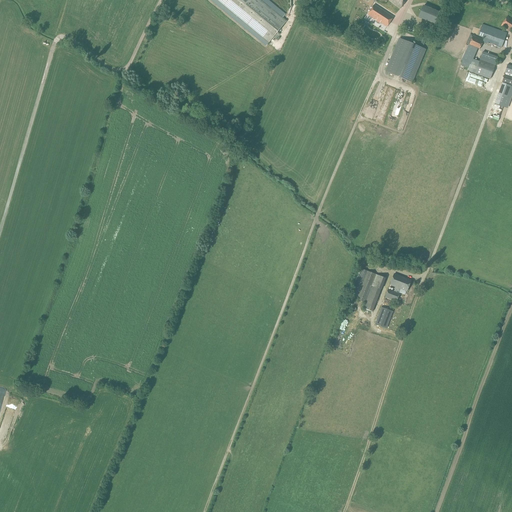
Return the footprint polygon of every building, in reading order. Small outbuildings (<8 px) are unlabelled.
[(217,0),(267,41),(285,21),(259,0),(217,0)] [(400,8),(406,0),(388,0),(389,0),(400,8)] [(374,5),(367,15),(387,27),(393,18),(374,5)] [(422,5),(418,16),(432,22),(436,11),(422,5)] [(501,45),(505,36),(481,27),(478,37),(501,45)] [(467,43),(469,44),(478,48),(479,48),(483,40),(471,35),(467,43)] [(425,50),(398,39),(385,72),(412,84),(425,50)] [(471,62),(478,48),(469,44),(463,58),(471,62)] [(497,58),(483,52),(480,61),(494,66),(497,58)] [(494,69),(479,64),(475,73),(490,79),(494,69)] [(509,89),(511,80),(511,77),(505,75),(501,86),(509,89)] [(372,312),(385,278),(362,270),(352,297),(365,303),(363,309),(372,312)] [(407,291),(411,280),(394,274),(390,285),(407,291)] [(396,301),(399,294),(388,289),(385,297),(396,301)] [(386,328),(392,311),(381,307),(375,324),(386,328)]
